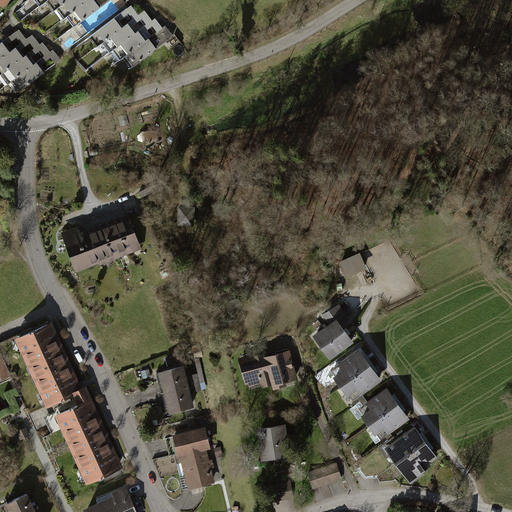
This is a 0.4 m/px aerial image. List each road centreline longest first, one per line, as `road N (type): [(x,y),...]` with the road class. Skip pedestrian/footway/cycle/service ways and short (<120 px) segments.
road 1 (residential): [(161,511),(38,258),(27,124)]
road 2 (unclassified): [(27,124),(264,51),(356,0)]
road 3 (track): [(173,83),(205,223)]
road 4 (residential): [(502,511),(413,493),(365,498)]
